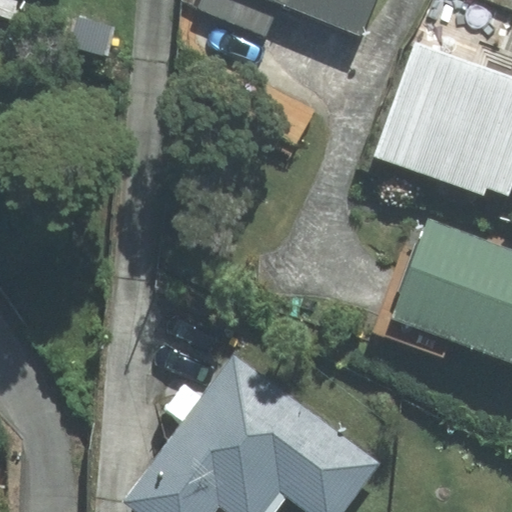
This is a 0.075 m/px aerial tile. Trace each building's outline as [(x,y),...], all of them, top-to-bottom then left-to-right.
[(275,0),(362,35),(375,0),(275,0)] [(511,77),(416,43),(375,156),(484,195),(486,188),(509,196),(511,186),(511,77)] [(252,117),(301,147),(321,114),(272,84),(252,117)] [(511,250),(430,221),(396,317),(511,358),(511,250)] [(314,511),(338,511),(374,464),(234,361),(128,503),(140,511),(279,511),(292,496),(314,511)]
